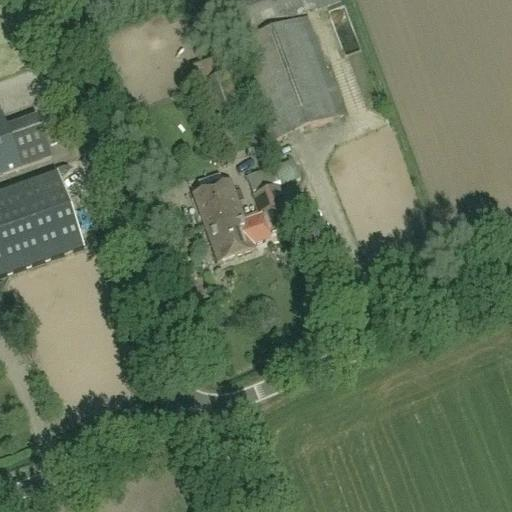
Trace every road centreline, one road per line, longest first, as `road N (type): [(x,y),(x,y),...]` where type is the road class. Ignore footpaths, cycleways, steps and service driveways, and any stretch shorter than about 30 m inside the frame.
road 1 (unclassified): [(189,422),(36,0)]
road 2 (unclassified): [(211,414),(511,289)]
road 3 (unclassified): [(0,501),(189,422)]
